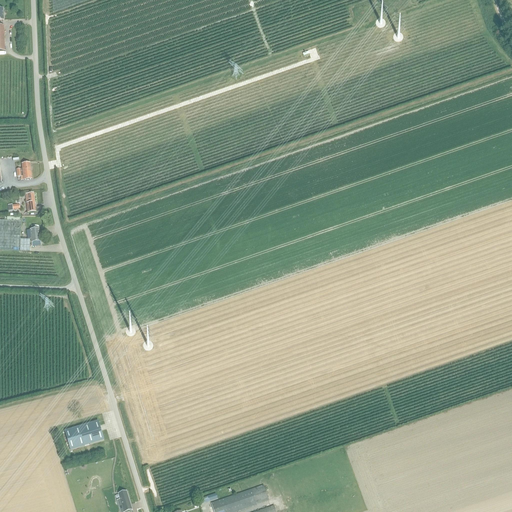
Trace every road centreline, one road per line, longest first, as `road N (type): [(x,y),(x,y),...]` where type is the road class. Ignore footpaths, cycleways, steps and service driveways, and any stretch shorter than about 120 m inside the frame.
road 1 (unclassified): [(78,288),(46,166),(33,0)]
road 2 (unclassified): [(147,511),(78,288)]
